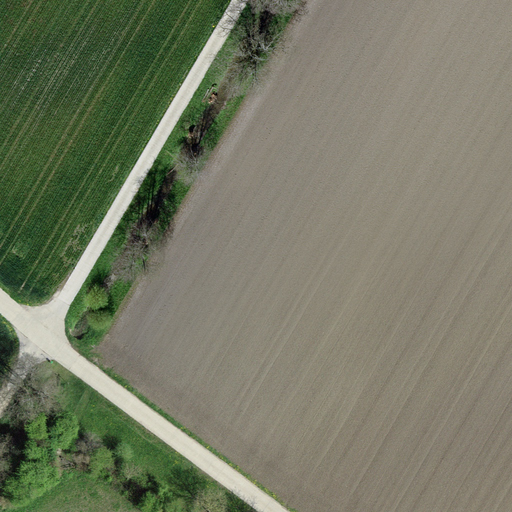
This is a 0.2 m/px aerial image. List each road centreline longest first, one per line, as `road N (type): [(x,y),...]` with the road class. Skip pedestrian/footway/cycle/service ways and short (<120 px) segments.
road 1 (track): [(241,0),(0,406)]
road 2 (unclassified): [(275,511),(40,337)]
